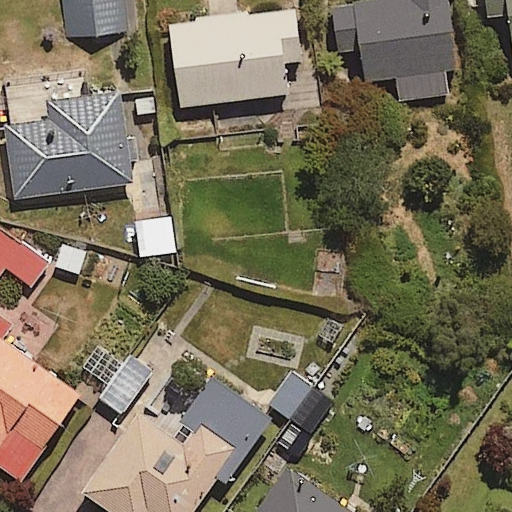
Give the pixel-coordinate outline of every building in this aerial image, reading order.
[(126,35),(123,0),(65,0),(68,38),(126,35)] [(460,69),(449,0),(398,0),(334,9),(340,54),(362,51),(367,83),(397,79),(400,102),(450,95),(446,71),(460,69)] [(511,0),(487,0),(490,18),(511,16),(511,29),(511,0)] [(304,64),(298,14),(172,28),(181,108),(290,96),(286,66),(304,64)] [(137,186),(126,96),(39,106),(41,124),(8,128),(17,200),(137,186)] [(175,255),(174,221),(139,223),(141,257),(175,255)] [(49,265),(0,228),(0,280),(9,269),(33,287),(49,265)] [(82,398),(0,340),(0,467),(22,483),(82,398)] [(153,373),(132,359),(102,402),(124,416),(153,373)] [(289,374),(271,408),(309,428),(317,413),(301,405),(312,385),(289,374)] [(272,423),(216,383),(182,430),(150,407),(85,496),(107,511),(195,511),(220,478),(228,484),(272,423)] [(345,511),(291,474),(264,511),(345,511)]
